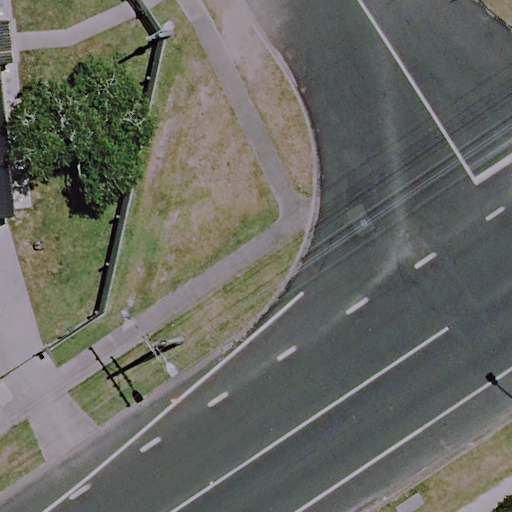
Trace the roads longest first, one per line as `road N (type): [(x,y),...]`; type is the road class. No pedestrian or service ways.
road 1 (tertiary): [(173,511),(511,287)]
road 2 (residential): [(511,234),(351,0)]
